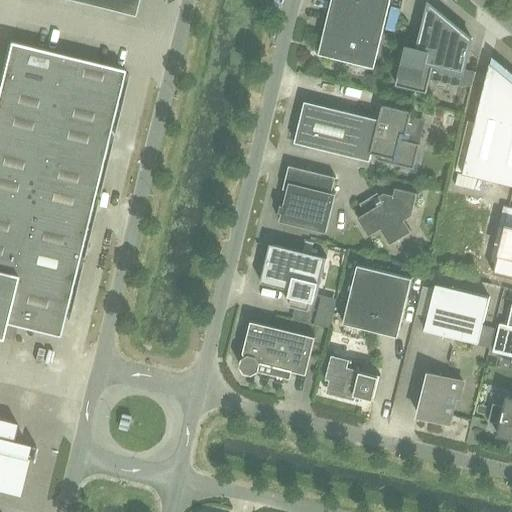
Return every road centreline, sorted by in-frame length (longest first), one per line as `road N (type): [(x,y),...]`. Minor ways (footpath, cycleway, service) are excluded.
road 1 (unclassified): [(199,394),(295,0)]
road 2 (unclassified): [(189,0),(98,369)]
road 3 (unclassified): [(511,474),(199,394)]
road 4 (unclassified): [(176,480),(314,511)]
